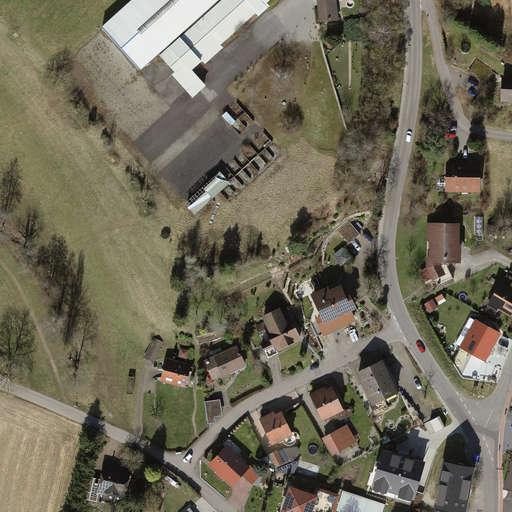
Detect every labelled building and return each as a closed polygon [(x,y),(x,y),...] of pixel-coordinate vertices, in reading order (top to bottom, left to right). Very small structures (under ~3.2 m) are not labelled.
[(124,0),(97,23),(138,72),(156,59),(193,103),(208,91),(193,73),(275,0),(124,0)] [(315,0),(320,28),(338,25),(334,0),(315,0)] [(511,75),(498,75),(497,103),(511,103),(511,75)] [(479,163),(446,162),(445,193),(478,194),(479,163)] [(171,163),(163,171),(174,183),(182,175),(171,163)] [(207,192),(190,207),(197,215),(232,182),(221,171),(203,187),(207,192)] [(351,242),(362,234),(352,221),(342,229),(351,242)] [(458,225),(427,224),(424,267),(430,280),(444,275),(438,263),(458,263),(458,225)] [(335,254),(342,264),(352,256),(345,247),(335,254)] [(317,279),(309,283),(312,290),(320,286),(317,279)] [(511,284),(509,290),(500,285),(487,308),(511,321),(511,320),(511,284)] [(325,287),(307,296),(319,323),(348,310),(337,287),(327,291),(325,287)] [(282,319),(277,309),(259,317),(275,352),(298,341),(287,317),(282,319)] [(472,315),(456,344),(488,362),(504,333),(472,315)] [(158,361),(165,341),(154,337),(147,358),(158,361)] [(190,350),(180,348),(177,359),(188,361),(190,350)] [(242,368),(234,348),(202,360),(210,381),(242,368)] [(189,366),(165,359),(158,383),(183,389),(189,366)] [(381,361),(354,373),(368,406),(395,394),(381,361)] [(329,386),(309,395),(321,421),(341,412),(329,386)] [(208,401),(210,419),(224,418),(222,399),(208,401)] [(273,412),(258,420),(270,445),(289,436),(279,413),(275,415),(273,412)] [(347,425),(322,439),(332,457),(357,443),(347,425)] [(226,447),(208,466),(230,487),(248,468),(226,447)] [(278,451),(269,455),(275,468),(284,465),(278,451)] [(426,492),(433,463),(383,451),(374,490),(416,500),(418,490),(426,492)] [(511,453),(502,491),(511,493),(511,453)] [(462,511),(471,468),(441,462),(431,508),(449,511),(462,511)] [(130,472),(103,465),(96,494),(123,501),(130,472)] [(364,470),(350,466),(345,483),(359,487),(364,470)] [(290,485),(281,511),(314,511),(320,495),(290,485)] [(318,486),(315,493),(321,495),(317,508),(328,511),(333,511),(341,494),(318,486)] [(382,511),(384,505),(344,494),(341,504),(360,509),(358,511),(382,511)]
